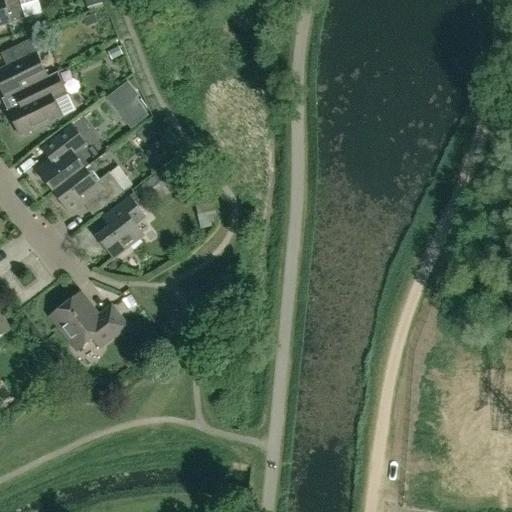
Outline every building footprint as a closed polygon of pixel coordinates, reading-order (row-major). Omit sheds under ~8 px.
[(0,0),(0,26),(42,14),(38,0),(0,0)] [(0,83),(7,97),(47,77),(36,55),(42,52),(35,39),(10,51),(16,64),(0,72),(0,83)] [(22,135),(75,109),(57,74),(14,95),(19,107),(10,112),(22,135)] [(73,126),(48,145),(42,149),(50,160),(37,170),(55,193),(87,168),(70,146),(82,137),(73,126)] [(97,182),(87,168),(55,193),(72,215),(90,200),(99,211),(124,192),(110,173),(97,182)] [(155,177),(140,189),(149,200),(164,188),(155,177)] [(130,198),(111,212),(103,219),(110,228),(99,237),(115,258),(144,236),(136,225),(145,218),(130,198)] [(100,349),(128,327),(112,307),(96,319),(78,296),(52,316),(79,352),(93,340),(100,349)] [(0,337),(11,329),(0,315),(0,337)]
